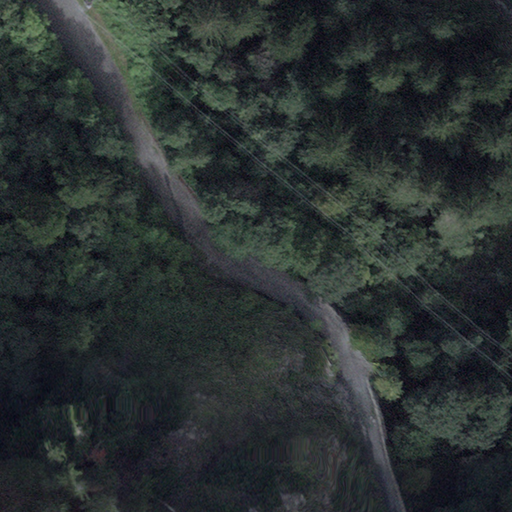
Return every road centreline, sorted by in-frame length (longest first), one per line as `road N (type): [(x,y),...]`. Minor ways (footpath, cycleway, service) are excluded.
road 1 (track): [(51,0),(203,240),(288,289),(330,327),(391,511)]
road 2 (primary): [(0,338),(77,511)]
